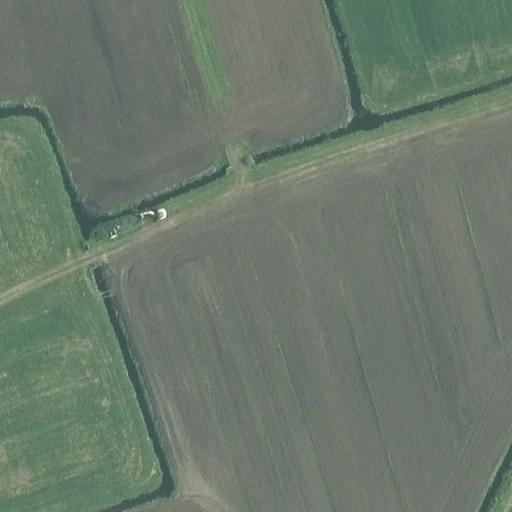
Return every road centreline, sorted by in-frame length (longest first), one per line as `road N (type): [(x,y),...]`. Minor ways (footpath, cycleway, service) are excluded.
road 1 (track): [(0,300),(244,192),(511,99)]
road 2 (track): [(244,192),(187,0)]
